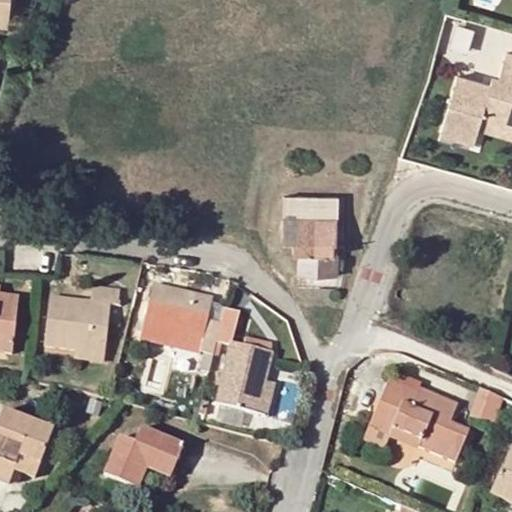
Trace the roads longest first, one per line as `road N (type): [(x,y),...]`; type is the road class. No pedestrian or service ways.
road 1 (residential): [(0,234),(181,252),(263,279),(330,369)]
road 2 (residential): [(511,204),(438,182),(404,195),(360,329)]
road 3 (residential): [(360,329),(511,390)]
road 4 (residential): [(330,369),(295,511)]
